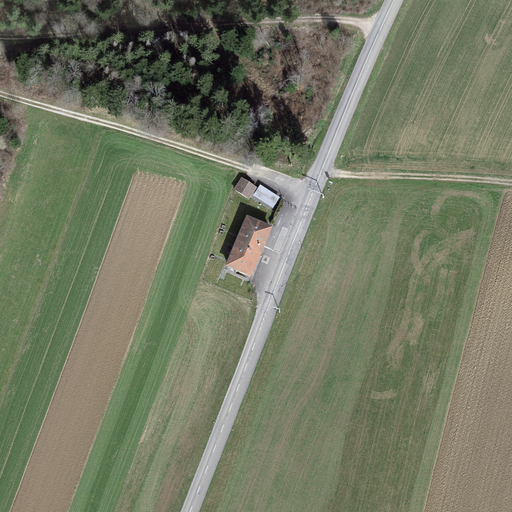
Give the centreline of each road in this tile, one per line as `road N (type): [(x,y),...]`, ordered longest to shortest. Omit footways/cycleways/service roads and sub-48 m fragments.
road 1 (secondary): [(394,0),(187,511)]
road 2 (track): [(0,34),(336,20),(380,29)]
road 3 (track): [(0,94),(137,130),(312,192)]
road 4 (track): [(321,170),(511,184)]
